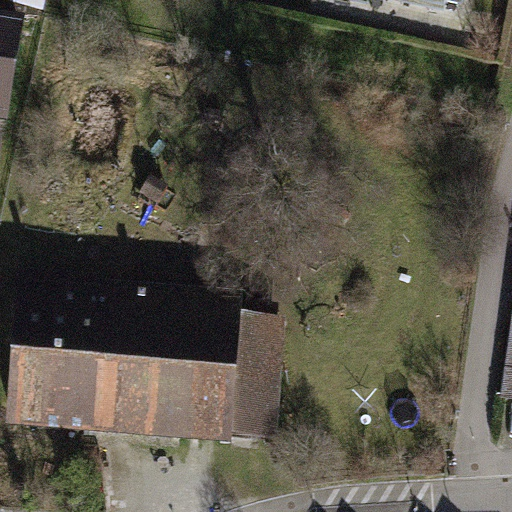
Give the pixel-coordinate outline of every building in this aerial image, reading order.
[(48,0),(0,0),(0,17),(42,28),(48,0)] [(323,0),(324,1),(375,11),(377,0),(410,0),(419,2),(417,11),(469,21),(473,0),(323,0)] [(0,141),(3,142),(17,40),(0,37),(0,141)] [(18,285),(4,449),(227,469),(228,456),(275,460),(287,324),(240,320),(241,304),(18,285)] [(511,334),(500,413),(511,414),(511,334)]
